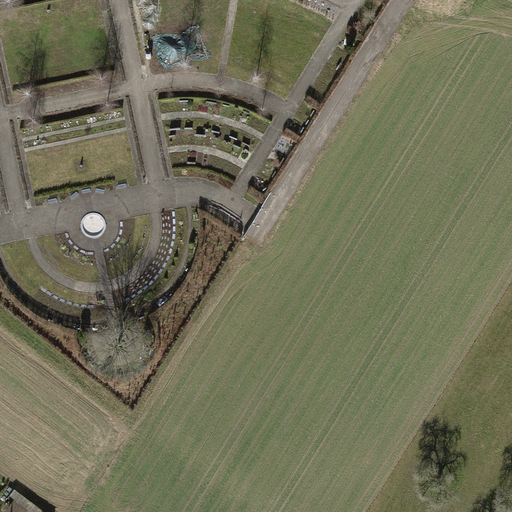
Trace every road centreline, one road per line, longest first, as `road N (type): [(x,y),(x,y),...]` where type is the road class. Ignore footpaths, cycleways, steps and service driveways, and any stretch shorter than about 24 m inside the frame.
road 1 (track): [(357,0),(228,206),(195,193),(110,209)]
road 2 (track): [(0,115),(175,82),(218,84),(288,110)]
road 3 (track): [(29,224),(49,271),(85,289),(106,288),(140,270),(151,254),(151,200)]
road 4 (track): [(160,198),(118,0)]
road 5 (track): [(72,236),(72,215),(82,204),(110,209),(116,229),(109,242),(89,248),(77,241)]
